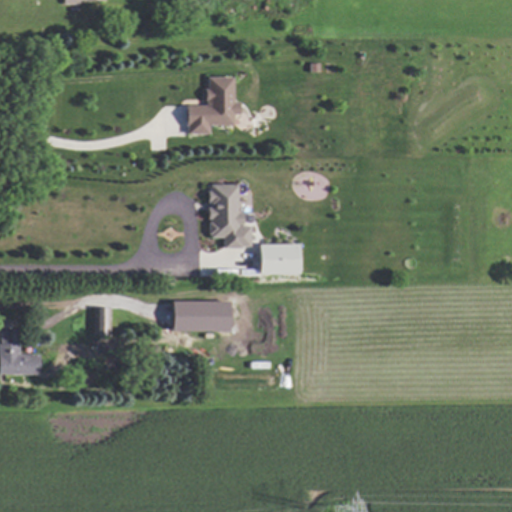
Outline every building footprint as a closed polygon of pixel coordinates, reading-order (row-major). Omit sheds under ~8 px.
[(228,75),(201,75),(201,104),(181,104),(181,133),(204,133),(204,124),(228,124),(228,113),(234,113),(234,100),(228,100),(228,75)] [(245,247),(245,224),(238,224),(238,211),(233,211),(232,183),(203,183),(203,204),(203,237),(218,237),(218,247),(245,247)] [(293,242),(252,243),(253,273),(293,272),(293,242)] [(107,307),(91,306),(90,335),(106,335),(107,307)] [(0,373),(34,374),(34,354),(13,353),(14,343),(0,342),(0,373)]
